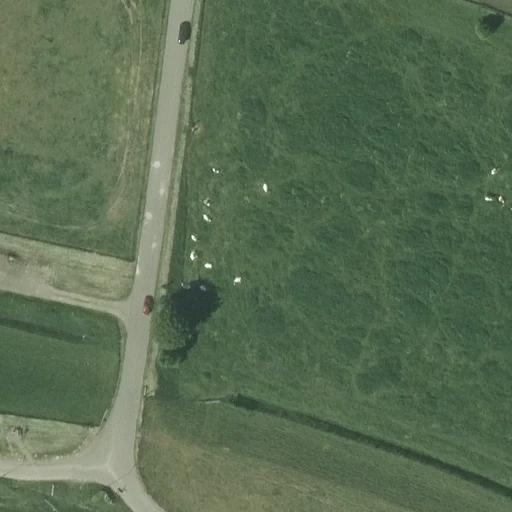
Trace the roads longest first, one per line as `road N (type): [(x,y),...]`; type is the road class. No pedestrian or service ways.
road 1 (tertiary): [(114,461),(181,0)]
road 2 (track): [(139,323),(0,292)]
